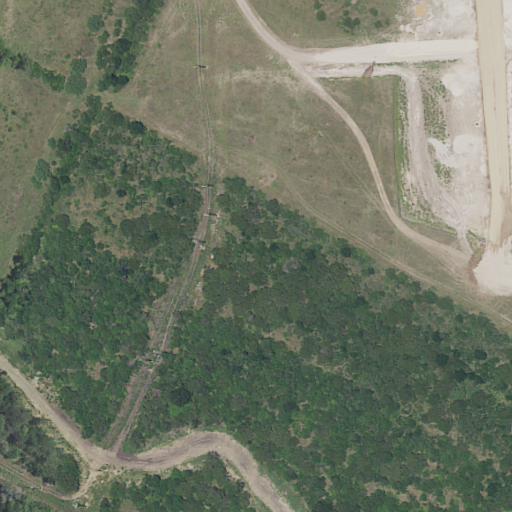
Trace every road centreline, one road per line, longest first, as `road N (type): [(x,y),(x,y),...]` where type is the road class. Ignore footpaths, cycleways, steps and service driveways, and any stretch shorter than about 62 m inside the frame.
road 1 (residential): [(377,511),(498,235),(493,0)]
road 2 (residential): [(0,348),(23,369),(102,217),(107,185),(88,37),(9,0)]
road 3 (residential): [(308,59),(309,209),(223,443)]
road 4 (residential): [(511,42),(308,59)]
